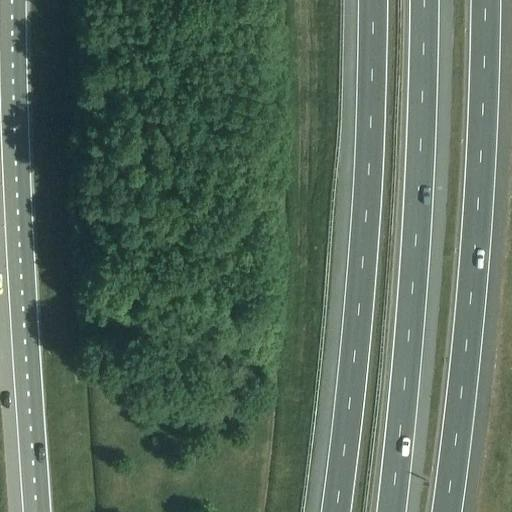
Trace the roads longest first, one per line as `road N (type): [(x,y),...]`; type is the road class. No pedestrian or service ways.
road 1 (motorway): [(446,511),(475,247),(485,0)]
road 2 (motorway): [(372,0),(362,276),(335,511)]
road 3 (motorway): [(391,511),(418,218),(422,0)]
road 4 (motorway): [(12,0),(36,511)]
